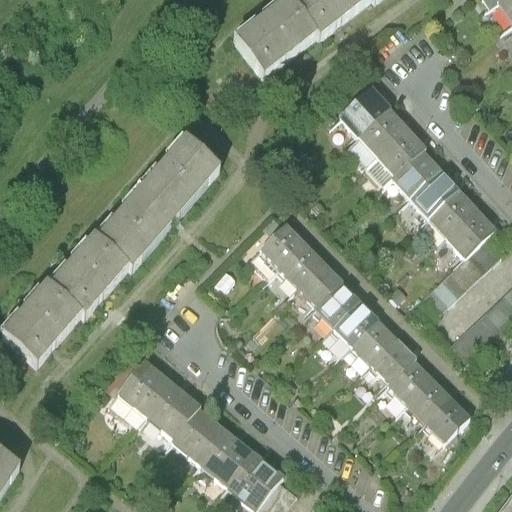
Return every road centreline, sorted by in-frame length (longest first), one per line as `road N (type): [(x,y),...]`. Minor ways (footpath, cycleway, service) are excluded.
road 1 (residential): [(369,511),(211,376),(192,349)]
road 2 (residential): [(511,204),(419,95),(410,69)]
